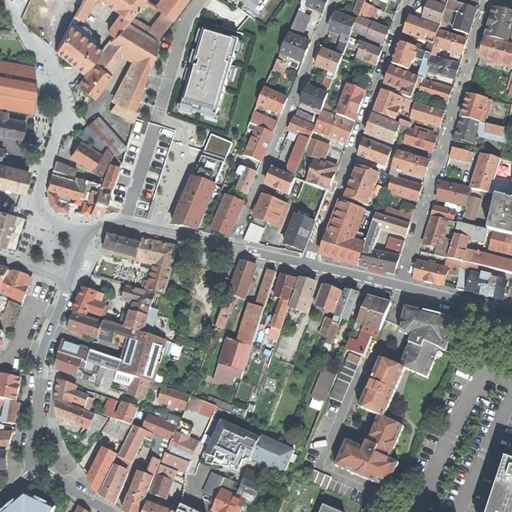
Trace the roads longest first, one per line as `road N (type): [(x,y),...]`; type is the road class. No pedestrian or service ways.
road 1 (residential): [(402,288),(490,0)]
road 2 (residential): [(90,230),(33,214),(63,86),(7,0)]
road 3 (residential): [(409,0),(307,266)]
road 4 (residential): [(233,249),(336,0)]
road 5 (residential): [(413,511),(511,322)]
road 6 (residential): [(67,289),(46,352),(33,457),(40,464)]
road 7 (residential): [(233,249),(104,222),(90,230)]
